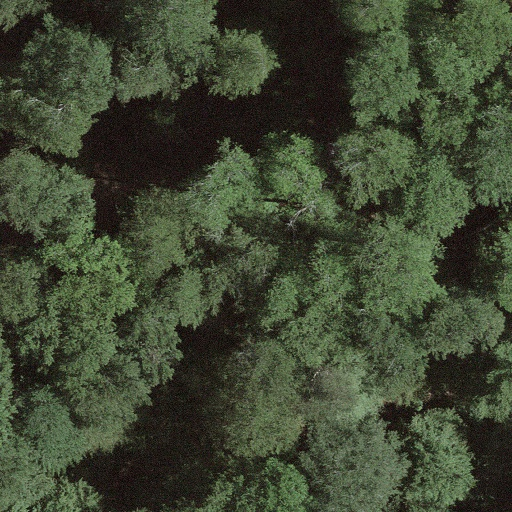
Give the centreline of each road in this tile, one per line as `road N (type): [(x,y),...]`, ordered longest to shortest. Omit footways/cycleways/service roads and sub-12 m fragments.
road 1 (track): [(511,33),(269,150),(0,216)]
road 2 (track): [(0,491),(511,384)]
